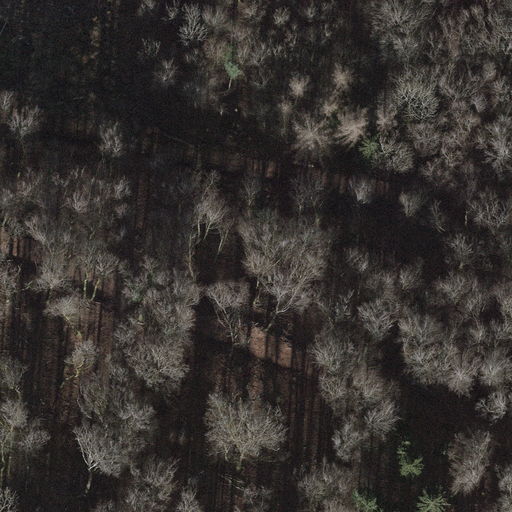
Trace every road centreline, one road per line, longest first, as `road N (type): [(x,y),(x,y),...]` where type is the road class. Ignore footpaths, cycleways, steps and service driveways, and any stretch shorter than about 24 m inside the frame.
road 1 (track): [(0,253),(511,436)]
road 2 (track): [(0,118),(511,211)]
